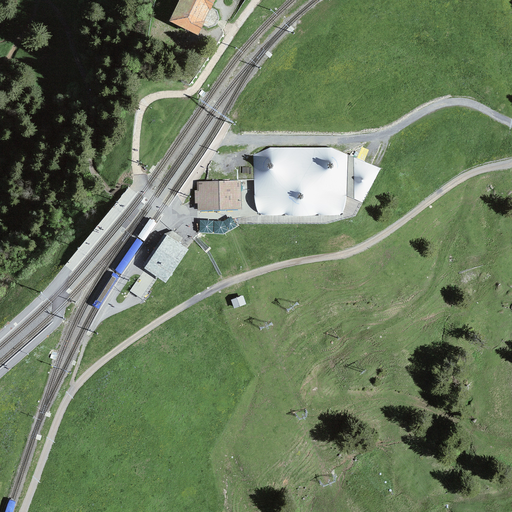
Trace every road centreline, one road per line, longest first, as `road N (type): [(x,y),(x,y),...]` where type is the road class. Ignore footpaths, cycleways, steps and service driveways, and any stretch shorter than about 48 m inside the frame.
road 1 (track): [(73,390),(102,359),(224,283),(349,254),(448,186),(511,161)]
road 2 (track): [(169,213),(219,139),(367,138),(451,101),(511,123)]
road 3 (track): [(73,390),(22,511)]
